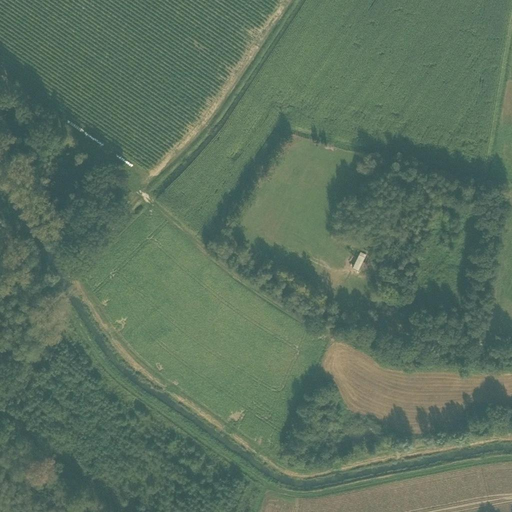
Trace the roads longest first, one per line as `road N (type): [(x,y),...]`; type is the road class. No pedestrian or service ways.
road 1 (track): [(0,192),(98,358),(124,385),(275,488)]
road 2 (track): [(511,346),(350,332),(317,318),(148,197)]
road 3 (track): [(148,197),(212,127),(298,0)]
road 4 (track): [(148,197),(0,83)]
